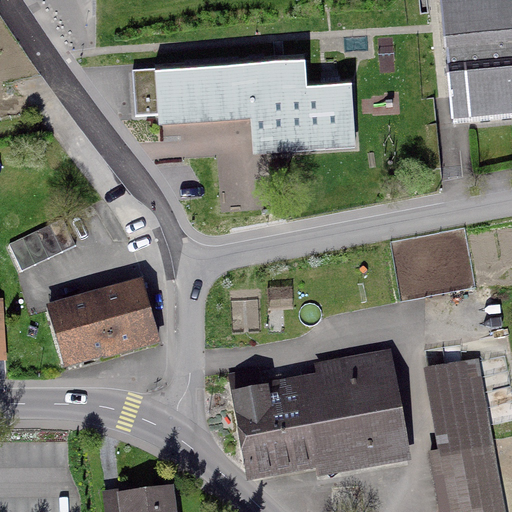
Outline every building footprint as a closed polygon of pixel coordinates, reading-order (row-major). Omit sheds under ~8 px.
[(511,0),(439,0),(451,124),(511,117),(511,0)] [(301,58),(154,67),(158,125),(249,119),(251,155),(352,148),(348,83),(303,85),(301,58)] [(61,221),(7,246),(20,273),(74,248),(61,221)] [(46,312),(62,367),(156,340),(141,286),(46,312)] [(448,365),(451,362),(451,359),(451,355),(449,352),(447,350),(444,349),(440,349),(435,353),(434,356),(434,360),(436,363),(438,365),(441,366),(445,366),(448,365)] [(417,365),(420,368),(423,369),(426,368),(429,367),(431,364),(432,360),(432,357),(430,354),(427,352),(424,351),(421,352),(418,353),(416,356),(415,359),(415,363),(417,365)] [(261,405),(257,377),(228,382),(244,476),(315,463),(314,461),(378,450),(381,463),(397,460),(394,447),(402,445),(386,355),(316,368),(321,396),(304,399),(303,397),(261,405)] [(442,511),(504,511),(490,430),(477,432),(467,374),(432,380),(445,451),(432,453),(442,511)] [(169,511),(167,493),(134,498),(122,499),(121,493),(102,496),(104,511),(169,511)]
